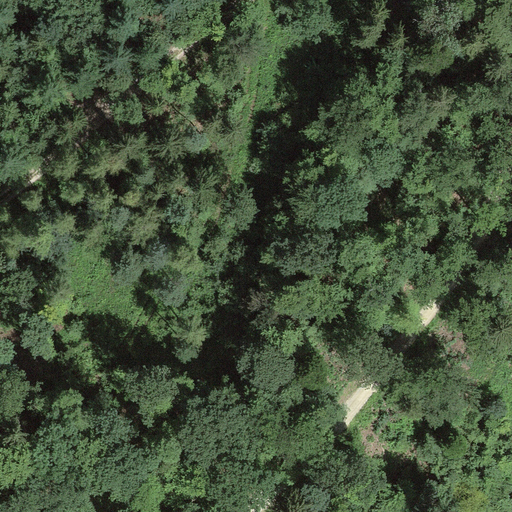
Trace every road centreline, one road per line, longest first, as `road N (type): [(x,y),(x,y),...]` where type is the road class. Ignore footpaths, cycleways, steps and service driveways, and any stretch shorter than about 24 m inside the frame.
road 1 (track): [(255,511),(374,382),(446,286),(483,225),(511,152)]
road 2 (track): [(231,0),(94,106),(0,198)]
